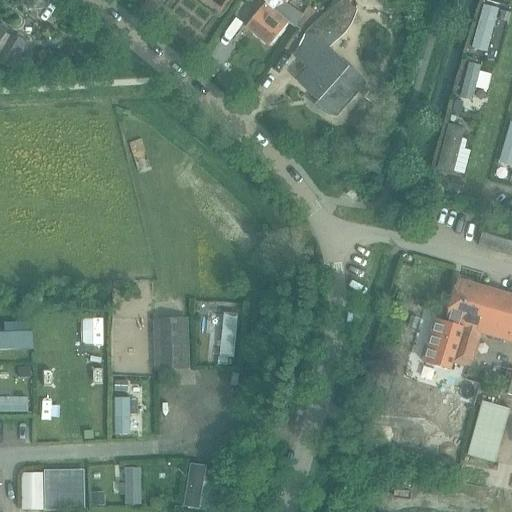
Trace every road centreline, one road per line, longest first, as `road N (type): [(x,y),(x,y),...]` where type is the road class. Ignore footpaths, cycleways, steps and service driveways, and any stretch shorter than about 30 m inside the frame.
road 1 (residential): [(329,239),(292,178),(96,0)]
road 2 (residential): [(6,456),(174,445),(236,428),(308,439)]
road 3 (residential): [(308,439),(334,316),(329,239)]
road 4 (residential): [(329,239),(368,233),(511,272)]
